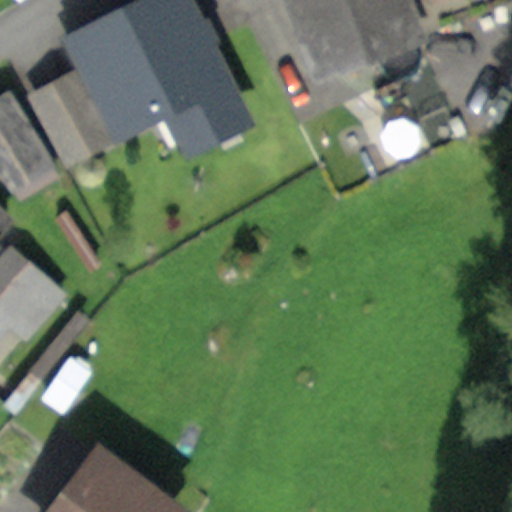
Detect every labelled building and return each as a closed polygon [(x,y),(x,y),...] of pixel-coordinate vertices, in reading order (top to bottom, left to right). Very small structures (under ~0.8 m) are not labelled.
[(177,0),(162,0),(77,46),(89,68),(125,134),(167,113),(185,147),(241,117),(177,0)] [(284,0),(320,89),(452,38),(437,0),(284,0)] [(125,134),(89,68),(38,96),(74,162),(125,134)] [(9,104),(0,108),(0,170),(8,185),(43,166),(9,104)] [(169,511),(96,460),(59,511),(169,511)]
